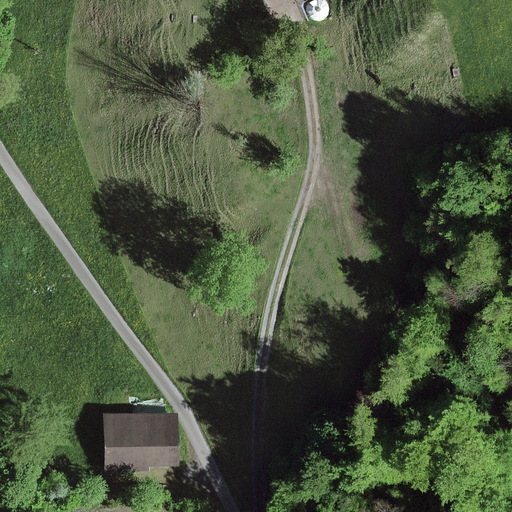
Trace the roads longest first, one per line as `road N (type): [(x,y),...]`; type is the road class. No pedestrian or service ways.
road 1 (track): [(257,511),(268,328),(312,164),(298,37)]
road 2 (unclassified): [(231,511),(183,412),(0,150)]
